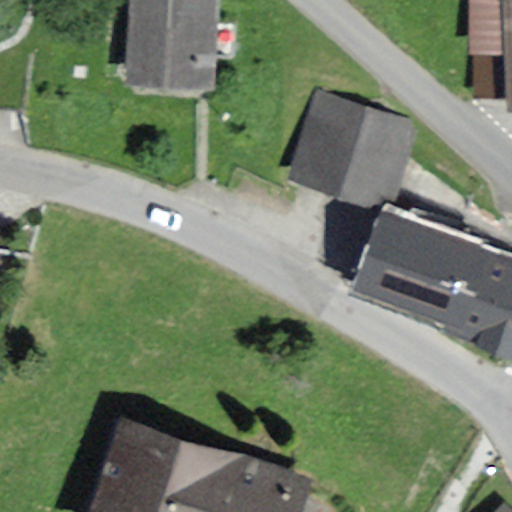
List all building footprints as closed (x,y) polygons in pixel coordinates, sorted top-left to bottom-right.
[(212,0),(139,0),(135,78),(207,83),(212,0)] [(511,0),(489,0),(495,104),(511,103),(511,0)] [(423,126),(322,92),(298,165),(399,198),(423,126)] [(511,264),(391,218),(362,294),(511,351),(511,264)] [(294,511),(304,484),(125,425),(95,511),(294,511)] [(511,511),(511,508),(505,502),(495,511),(511,511)]
